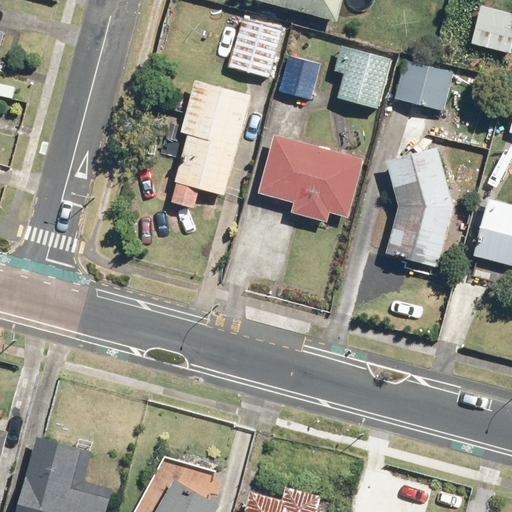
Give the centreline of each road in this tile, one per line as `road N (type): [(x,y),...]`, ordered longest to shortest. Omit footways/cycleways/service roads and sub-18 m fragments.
road 1 (tertiary): [(35,300),(511,427)]
road 2 (tertiary): [(35,300),(117,0)]
